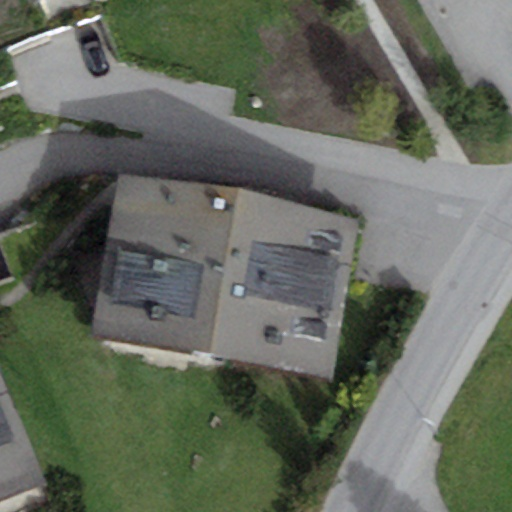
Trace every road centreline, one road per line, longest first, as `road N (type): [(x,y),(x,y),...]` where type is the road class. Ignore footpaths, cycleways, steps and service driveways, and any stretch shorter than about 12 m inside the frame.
road 1 (tertiary): [(511,235),(393,430),(359,511)]
road 2 (unknown): [(194,165),(54,83)]
